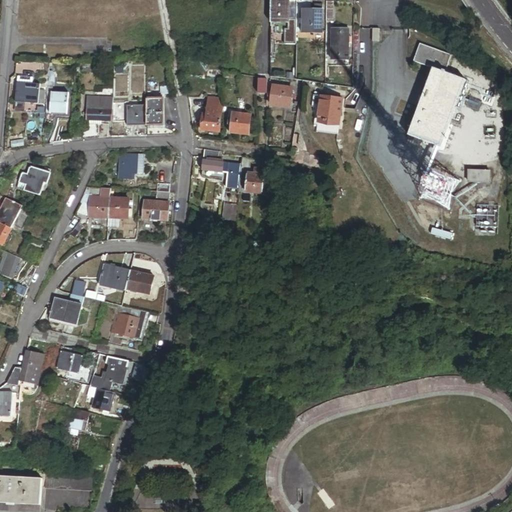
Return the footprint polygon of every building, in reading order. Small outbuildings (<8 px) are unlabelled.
[(289,23),(289,0),(271,0),(271,23),(289,23)] [(323,10),(303,10),(303,33),(322,33),(323,10)] [(349,29),(332,29),(332,60),(349,60),(349,29)] [(433,69),(409,136),(442,148),(466,81),(445,74),(451,56),(420,45),(414,62),(433,69)] [(225,73),(211,71),(211,78),(224,79),(225,78),(225,73)] [(50,79),(48,110),(69,112),(71,91),(54,90),(54,79),(50,79)] [(34,83),(16,81),(15,101),(41,103),(41,89),(42,83),(34,83)] [(293,89),(274,86),(272,105),(290,108),(293,89)] [(48,110),(48,113),(72,115),(73,92),(71,91),(69,112),(48,110)] [(89,118),(93,118),(92,122),(102,122),(103,118),(115,119),(116,95),(90,93),(89,118)] [(167,96),(150,97),(150,104),(150,123),(167,123),(167,96)] [(343,99),(321,96),(318,121),(340,124),(343,99)] [(209,98),(208,104),(208,107),(208,108),(205,108),(204,115),(222,116),(224,99),(209,98)] [(150,123),(150,104),(131,104),(131,124),(150,123)] [(237,114),(236,114),(232,114),(231,126),(230,134),(249,136),(252,115),(237,114)] [(220,133),(222,116),(204,115),(202,131),(220,133)] [(102,122),(101,136),(110,135),(111,122),(102,122)] [(57,126),(55,141),(65,140),(68,124),(57,126)] [(27,137),(14,139),(14,146),(28,144),(27,137)] [(220,153),(205,151),(204,158),(219,160),(220,153)] [(145,172),(147,154),(124,153),(124,161),(128,161),(133,161),(132,168),(135,168),(135,171),(145,172)] [(274,160),(262,159),(261,167),(267,168),(265,184),(272,184),(274,160)] [(224,163),(219,162),(204,161),(203,171),(228,174),(229,164),(224,163)] [(25,171),(22,181),(29,183),(27,189),(44,194),(48,181),(51,182),(54,171),(47,169),(33,164),(30,173),(25,171)] [(239,166),(229,164),(228,174),(228,180),(227,189),(237,190),(239,166)] [(126,179),(127,166),(119,166),(118,178),(126,179)] [(228,174),(203,171),(203,177),(228,180),(228,174)] [(468,172),(468,183),(490,183),(490,172),(468,172)] [(265,176),(248,174),(246,191),(263,193),(265,176)] [(20,187),(27,189),(29,183),(22,181),(20,187)] [(161,182),(161,190),(173,191),(174,183),(161,182)] [(105,187),(104,197),(113,197),(113,187),(105,187)] [(173,191),(161,190),(160,197),(173,198),(173,191)] [(84,198),(84,203),(93,203),(94,196),(94,192),(87,192),(84,198)] [(25,204),(9,196),(0,213),(0,220),(14,227),(25,204)] [(93,215),(112,216),(113,197),(104,197),(94,196),(93,203),(93,215)] [(113,197),(112,216),(131,217),(132,198),(113,197)] [(173,201),(148,200),(147,217),(172,219),(173,201)] [(236,220),(237,204),(224,203),(223,219),(236,220)] [(478,206),(477,227),(498,228),(499,206),(478,206)] [(0,233),(0,240),(6,243),(14,227),(0,220),(0,233)] [(139,238),(140,225),(130,224),(130,238),(139,238)] [(452,233),(433,227),(432,232),(451,238),(452,233)] [(22,257),(11,251),(9,257),(5,269),(4,272),(15,276),(17,271),(20,263),(22,257)] [(1,268),(5,269),(9,257),(5,256),(1,268)] [(129,289),(133,270),(107,264),(103,284),(129,289)] [(30,287),(37,270),(30,271),(22,284),(30,288),(30,287)] [(157,275),(133,270),(129,289),(152,294),(157,275)] [(28,295),(30,288),(22,284),(18,282),(15,289),(28,295)] [(94,298),(73,294),(72,300),(93,305),(94,298)] [(88,325),(93,305),(72,300),(57,297),(54,309),(52,309),(51,313),(53,313),(52,317),(88,325)] [(144,310),(125,305),(122,305),(121,313),(142,318),(144,310)] [(151,311),(144,310),(142,318),(149,319),(151,311)] [(117,331),(121,313),(117,312),(112,330),(117,331)] [(138,336),(142,318),(121,313),(117,331),(138,336)] [(87,329),(88,325),(52,317),(52,320),(87,329)] [(149,319),(142,318),(139,333),(145,335),(149,319)] [(86,355),(63,349),(60,367),(82,372),(86,355)] [(47,355),(29,351),(22,380),(40,384),(47,355)] [(107,379),(113,381),(124,384),(129,367),(113,362),(109,374),(107,379)] [(150,372),(147,365),(139,363),(132,376),(145,382),(150,372)] [(17,367),(12,374),(21,378),(23,369),(17,367)] [(8,382),(19,386),(21,378),(12,374),(10,379),(9,380),(9,381),(8,382)] [(111,388),(113,381),(107,379),(104,378),(100,376),(97,383),(111,388)] [(99,387),(92,385),(90,394),(97,396),(99,387)] [(116,391),(99,387),(97,396),(94,405),(112,410),(113,401),(116,391)] [(13,393),(0,392),(0,415),(12,416),(13,393)] [(111,413),(127,417),(132,406),(113,401),(112,410),(111,413)] [(72,408),(65,406),(63,413),(69,419),(72,408)] [(92,412),(72,408),(69,419),(68,426),(81,429),(87,430),(92,412)] [(81,429),(68,426),(67,431),(80,434),(81,429)] [(105,473),(107,463),(93,461),(91,469),(105,473)] [(93,476),(46,473),(46,488),(92,491),(93,476)] [(0,502),(41,505),(43,478),(0,475),(0,502)]
